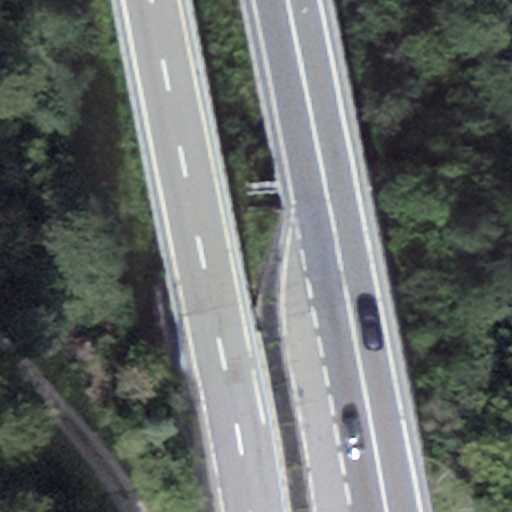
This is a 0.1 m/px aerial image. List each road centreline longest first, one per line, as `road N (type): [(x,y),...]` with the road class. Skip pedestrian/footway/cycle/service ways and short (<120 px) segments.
road 1 (primary): [(150,0),(249,511)]
road 2 (trunk): [(384,511),(287,0)]
road 3 (track): [(122,511),(0,356)]
